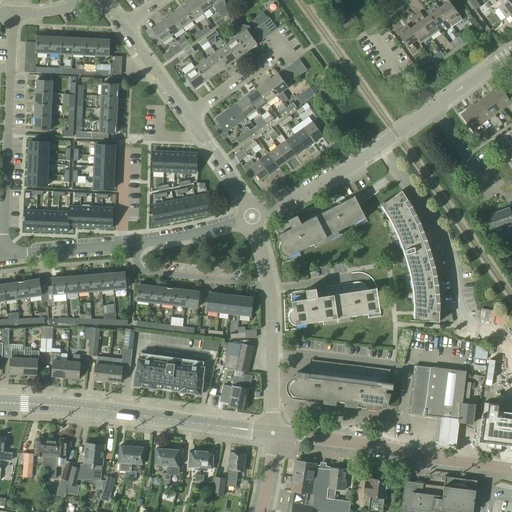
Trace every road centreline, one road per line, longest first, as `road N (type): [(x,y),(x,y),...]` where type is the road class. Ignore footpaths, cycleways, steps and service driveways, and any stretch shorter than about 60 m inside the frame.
road 1 (tertiary): [(0,403),(272,432)]
road 2 (residential): [(250,215),(151,240),(3,254)]
road 3 (residential): [(379,146),(445,239),(464,323),(507,332)]
road 4 (residential): [(3,254),(12,11)]
road 5 (tertiary): [(272,432),(511,468)]
road 6 (residential): [(272,432),(270,299),(250,215)]
road 7 (residential): [(379,146),(250,215)]
